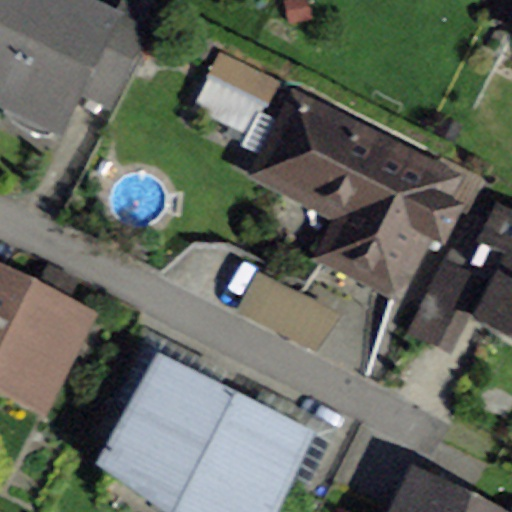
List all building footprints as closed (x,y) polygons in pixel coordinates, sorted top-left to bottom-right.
[(0,0),(0,101),(5,104),(56,0),(0,0)] [(111,26),(59,0),(56,0),(5,104),(59,131),(93,63),(126,80),(153,25),(120,8),(111,26)] [(248,137),(243,148),(353,205),(326,259),(393,293),(448,185),(296,108),(285,129),(259,116),(275,84),(221,56),(194,109),(248,137)] [(511,281),(511,285),(496,318),(511,326),(511,219),(501,214),(476,263),(511,281)] [(443,274),(416,329),(443,342),(470,288),(443,274)] [(0,381),(39,402),(77,325),(0,286),(0,381)] [(112,467),(183,503),(232,407),(161,371),(112,467)] [(268,511),(303,443),(232,407),(183,503),(201,511),(268,511)] [(469,511),(418,486),(404,511),(469,511)]
